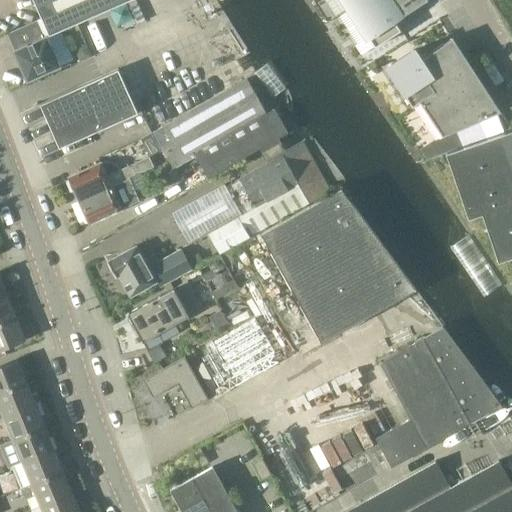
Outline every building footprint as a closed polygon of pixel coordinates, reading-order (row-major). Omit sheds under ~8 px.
[(33,0),(49,34),(126,0),(33,0)] [(342,0),(348,9),(361,0),(342,0)] [(374,46),(378,44),(400,30),(393,19),(401,14),(402,15),(426,0),(361,0),(348,9),(367,37),(368,36),(374,46)] [(37,21),(8,34),(15,50),(14,51),(14,52),(27,80),(59,66),(46,37),(44,37),(37,21)] [(500,111),(452,37),(427,54),(428,55),(420,60),(413,50),(387,67),(394,77),(393,78),(412,106),(419,101),(441,135),(442,136),(443,136),(500,111)] [(39,104),(59,148),(138,112),(118,69),(39,104)] [(217,173),(267,144),(287,132),(273,109),(265,114),(246,78),(153,131),(153,132),(164,150),(173,167),(195,156),(208,180),(218,174),(217,173)] [(295,128),(287,132),(267,144),(275,158),(225,187),(251,233),(309,202),(309,203),(331,191),(295,128)] [(441,135),(421,149),(428,159),(445,152),(463,145),(458,129),(443,136),(442,136),(441,135)] [(511,129),(445,152),(467,217),(481,213),(497,260),(511,256),(511,260),(511,129)] [(153,156),(164,150),(153,132),(139,139),(147,158),(150,161),(153,156)] [(79,200),(134,174),(152,166),(150,161),(147,158),(119,170),(119,169),(116,166),(111,163),(105,162),(101,164),(100,163),(69,177),(79,200)] [(139,186),(134,174),(79,200),(90,224),(129,206),(123,192),(139,186)] [(188,243),(240,214),(223,184),(171,213),(188,243)] [(340,187),(260,232),(320,339),(321,340),(414,289),(340,187)] [(208,234),(219,254),(249,237),(238,216),(208,234)] [(136,246),(107,262),(116,277),(118,276),(130,296),(156,282),(159,288),(169,282),(192,269),(181,249),(158,262),(153,254),(143,259),(136,246)] [(220,254),(198,267),(215,299),(238,286),(220,254)] [(173,288),(127,314),(143,343),(144,342),(142,339),(186,314),(188,317),(189,317),(187,313),(201,306),(187,281),(173,289),(173,288)] [(0,323),(15,317),(6,295),(0,297),(0,323)] [(0,350),(24,340),(15,317),(0,323),(0,350)] [(378,441),(391,466),(501,406),(442,326),(378,362),(410,417),(375,437),(378,441)] [(192,346),(151,368),(162,385),(187,371),(200,392),(215,384),(192,346)] [(0,392),(25,382),(16,360),(17,360),(16,359),(0,366),(0,392)] [(35,405),(25,382),(0,392),(0,410),(3,418),(35,405)] [(3,418),(12,439),(44,427),(35,405),(3,418)] [(0,444),(9,467),(11,466),(53,449),(44,427),(12,439),(0,444)] [(378,441),(333,466),(347,491),(391,466),(378,441)] [(62,471),(53,449),(11,466),(20,488),(62,471)] [(252,464),(261,479),(270,474),(262,459),(252,464)] [(511,511),(511,484),(498,460),(451,487),(435,459),(343,511),(511,511)] [(238,511),(212,465),(192,477),(189,471),(183,474),(186,481),(170,490),(180,508),(182,511),(238,511)] [(29,510),(39,506),(71,493),(62,471),(20,488),(29,510)] [(39,506),(41,511),(78,511),(71,493),(39,506)]
